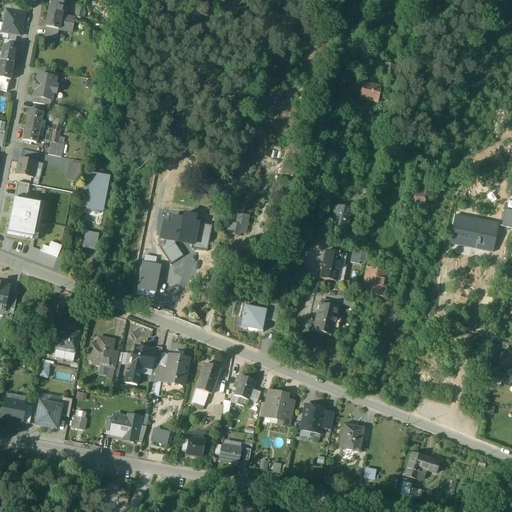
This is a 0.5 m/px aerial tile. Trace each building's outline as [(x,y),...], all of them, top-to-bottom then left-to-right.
[(64,0),(62,0),(51,0),(49,13),(61,15),(64,0)] [(10,5),(9,11),(21,14),(22,8),(10,5)] [(84,8),(77,7),(75,18),(82,19),(84,8)] [(21,14),(9,11),(6,11),(2,33),(5,34),(16,36),(20,37),(25,15),(21,14)] [(61,15),(49,13),(45,28),(58,31),(66,33),(67,28),(73,29),(75,18),(61,15)] [(82,19),(75,18),(73,29),(72,30),(79,32),(82,19)] [(57,40),(58,31),(45,28),(44,38),(57,40)] [(5,34),(4,40),(15,43),(16,36),(5,34)] [(105,36),(92,34),(91,42),(103,44),(105,36)] [(13,48),(3,46),(0,60),(0,62),(13,65),(16,49),(13,48)] [(13,65),(0,62),(0,79),(6,80),(9,81),(13,65)] [(395,67),(384,65),(382,81),(392,83),(394,74),(395,67)] [(55,79),(38,76),(36,83),(36,82),(34,90),(35,90),(33,97),(51,101),(52,94),(55,95),(57,87),(54,86),(55,79)] [(380,88),(362,85),(359,100),(377,104),(380,88)] [(42,113),(29,111),(26,126),(39,129),(42,113)] [(62,121),(55,120),(52,131),(59,133),(62,121)] [(39,129),(26,126),(23,142),(36,144),(37,136),(42,137),(44,130),(39,129)] [(59,133),(52,131),(50,144),(57,145),(57,144),(59,133)] [(57,145),(50,144),(48,156),(61,158),(63,145),(57,144),(57,145)] [(36,163),(23,161),(23,164),(19,163),(17,175),(33,178),(36,163)] [(79,205),(101,209),(108,177),(86,172),(79,205)] [(439,183),(425,181),(424,189),(423,191),(429,192),(430,188),(438,189),(439,183)] [(29,185),(17,183),(14,199),(26,201),(29,185)] [(416,190),(405,188),(403,205),(427,209),(430,192),(429,192),(423,191),(416,190)] [(38,211),(39,204),(26,201),(14,199),(7,235),(32,239),(34,232),(37,233),(41,212),(38,211)] [(349,211),(335,208),(331,226),(345,229),(349,211)] [(511,212),(504,211),(501,227),(511,229),(511,212)] [(236,224),(231,223),(229,233),(239,235),(242,222),(247,223),(248,215),(238,213),(236,224)] [(192,247),(196,225),(197,221),(194,221),(195,217),(184,215),(183,219),(171,217),(170,223),(163,222),(159,241),(165,242),(175,244),(192,247)] [(497,226),(469,220),(468,224),(454,221),(449,244),(492,253),(497,226)] [(191,249),(207,252),(211,228),(196,225),(192,247),(191,249)] [(84,238),(98,241),(99,235),(85,232),(84,238)] [(182,257),(174,245),(175,244),(165,242),(164,246),(160,249),(170,265),(182,257)] [(347,249),(335,246),(333,253),(346,256),(347,249)] [(155,260),(157,251),(141,249),(140,258),(155,260)] [(333,253),(325,252),(320,280),(336,283),(340,266),(344,267),(346,256),(333,253)] [(361,255),(351,253),(349,264),(359,265),(361,255)] [(137,291),(156,295),(161,268),(142,264),(137,291)] [(256,270),(253,264),(249,267),(250,269),(247,270),(253,278),(260,273),(258,269),(256,270)] [(372,270),(366,269),(361,294),(381,298),(384,281),(386,282),(388,273),(377,271),(378,268),(373,267),(372,270)] [(0,311),(4,313),(4,309),(8,292),(9,288),(3,287),(4,285),(0,284),(0,311)] [(356,295),(339,291),(336,303),(354,307),(356,295)] [(17,293),(8,292),(4,309),(14,311),(17,293)] [(337,304),(324,301),(324,303),(320,302),(313,332),(331,336),(333,327),(335,320),(337,309),(336,309),(337,304)] [(280,306),(268,302),(266,311),(267,311),(265,320),(276,323),(280,306)] [(266,311),(245,306),(243,315),(242,315),(241,320),(242,320),(240,328),(262,333),(265,320),(267,311),(266,311)] [(79,335),(59,331),(55,351),(75,355),(79,335)] [(52,339),(47,338),(43,355),(49,356),(52,339)] [(114,341),(103,339),(101,347),(91,344),(87,361),(101,363),(100,367),(108,369),(114,370),(116,358),(111,357),(114,341)] [(155,353),(152,371),(151,371),(149,381),(155,382),(158,370),(162,349),(156,348),(155,353)] [(155,353),(135,349),(131,366),(129,376),(126,375),(124,384),(136,387),(140,369),(151,371),(152,371),(155,353)] [(75,355),(55,351),(54,359),(73,363),(75,355)] [(188,360),(170,357),(167,372),(165,371),(163,384),(174,386),(175,382),(183,384),(188,360)] [(205,365),(197,391),(208,395),(211,396),(220,370),(205,365)] [(100,367),(98,376),(106,378),(108,369),(100,367)] [(49,371),(42,370),(40,377),(47,379),(49,371)] [(165,371),(158,370),(155,382),(163,384),(165,371)] [(240,377),(238,385),(234,384),(232,389),(236,390),(233,397),(238,399),(236,406),(245,409),(255,383),(240,377)] [(208,395),(197,391),(192,404),(203,408),(208,395)] [(287,396),(269,393),(265,414),(279,417),(283,418),(284,410),(287,396)] [(46,395),(45,401),(60,405),(62,399),(46,395)] [(72,401),(62,399),(60,408),(59,416),(68,418),(72,401)] [(21,424),(25,405),(5,402),(1,420),(21,424)] [(230,404),(223,402),(221,415),(228,416),(230,404)] [(60,408),(40,404),(36,426),(56,430),(59,416),(60,408)] [(33,407),(25,405),(21,424),(29,425),(33,407)] [(325,410),(305,406),(301,429),(311,431),(310,434),(320,436),(321,429),(324,412),(325,410)] [(284,410),(283,418),(279,417),(278,425),(288,427),(291,412),(284,410)] [(334,414),(324,412),(321,429),(331,431),(334,414)] [(126,421),(113,419),(112,422),(110,433),(124,436),(123,442),(135,444),(139,427),(140,418),(128,416),(126,421)] [(76,418),(73,429),(81,431),(85,431),(87,420),(76,418)] [(112,422),(106,420),(104,432),(110,433),(112,422)] [(363,430),(343,426),(339,449),(345,451),(350,452),(359,453),(363,430)] [(146,428),(139,427),(135,444),(141,445),(146,428)] [(170,434),(154,429),(150,443),(166,447),(170,434)] [(204,442),(189,439),(184,438),(183,450),(187,450),(186,456),(201,459),(204,442)] [(241,450),(221,447),(218,462),(238,465),(241,450)] [(242,460),(248,462),(251,450),(245,449),(242,460)] [(423,458),(411,454),(404,477),(420,483),(424,471),(435,475),(439,464),(423,459),(423,458)] [(363,480),(371,481),(373,471),(365,469),(363,480)] [(451,483),(447,494),(452,496),(454,491),(453,491),(455,485),(451,483)] [(410,486),(403,484),(400,497),(407,498),(409,492),(410,486)] [(483,486),(477,491),(480,495),(486,491),(483,486)] [(420,495),(409,492),(407,498),(419,501),(420,495)] [(102,511),(122,511),(124,496),(104,493),(101,511),(102,511)]
